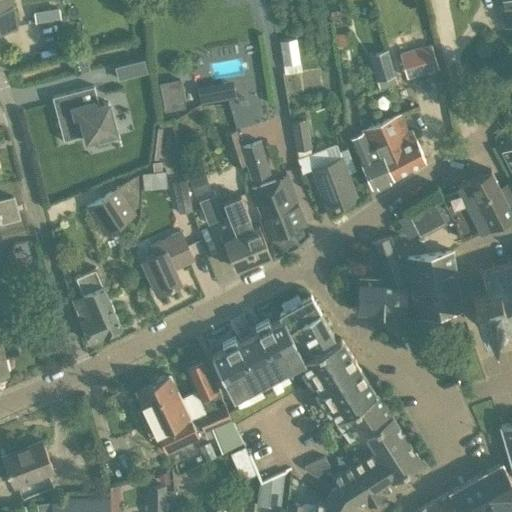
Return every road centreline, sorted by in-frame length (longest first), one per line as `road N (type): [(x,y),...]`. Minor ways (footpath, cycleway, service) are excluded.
road 1 (residential): [(85,374),(15,98),(0,82)]
road 2 (residential): [(304,262),(85,374)]
road 3 (residential): [(304,262),(472,143)]
road 4 (residential): [(433,405),(304,262)]
road 5 (residential): [(396,511),(455,458),(453,436),(433,405)]
